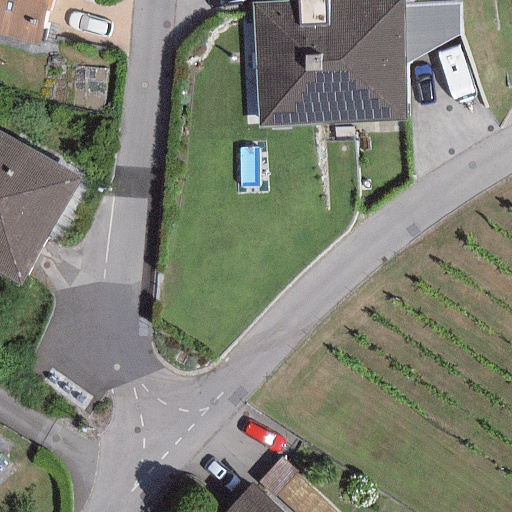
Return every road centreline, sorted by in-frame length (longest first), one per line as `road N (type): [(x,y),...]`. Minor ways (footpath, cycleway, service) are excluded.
road 1 (residential): [(152,0),(123,325),(134,392),(168,443)]
road 2 (residential): [(511,150),(346,266),(168,443)]
